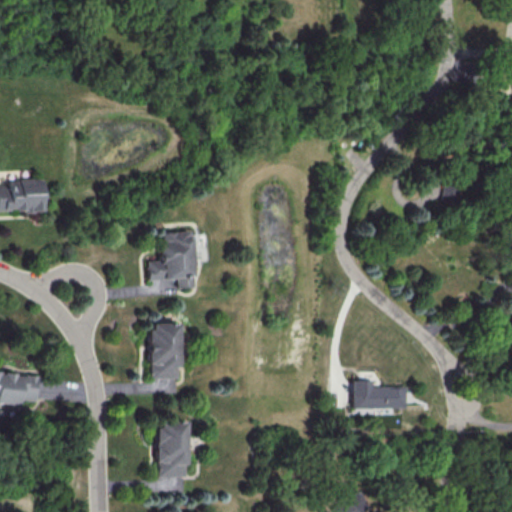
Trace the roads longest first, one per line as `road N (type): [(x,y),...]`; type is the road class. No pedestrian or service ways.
road 1 (residential): [(460,387),(443,356),(340,254),(343,204),(353,185),(443,79),(443,0)]
road 2 (residential): [(101,511),(100,405),(91,363),(58,311),(0,270)]
